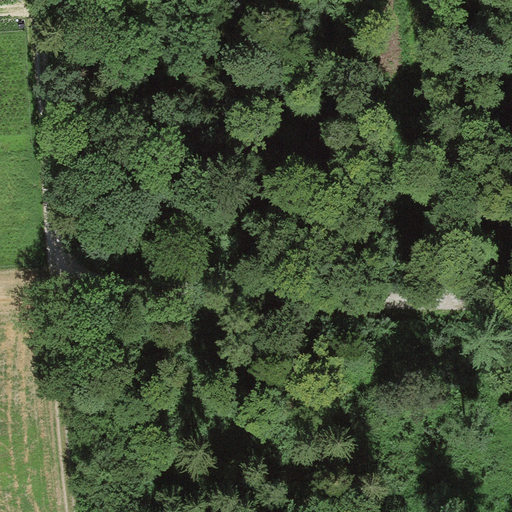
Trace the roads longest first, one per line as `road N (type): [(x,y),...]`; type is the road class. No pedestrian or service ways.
road 1 (track): [(68,511),(35,0)]
road 2 (track): [(511,305),(128,288)]
road 3 (track): [(444,301),(414,0)]
